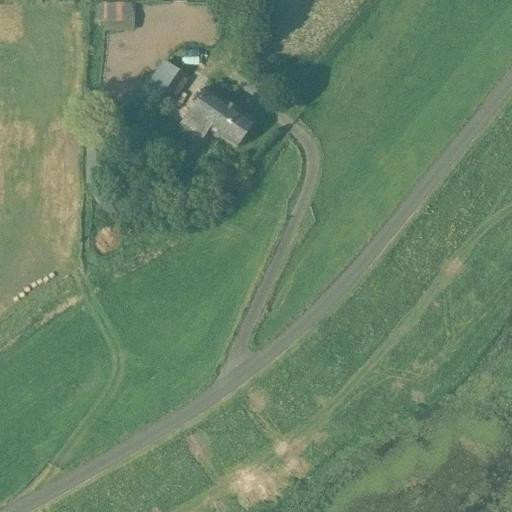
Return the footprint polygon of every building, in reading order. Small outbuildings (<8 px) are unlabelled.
[(134,5),(96,4),(95,23),(134,24),(134,5)] [(163,62),(143,91),(164,107),(184,78),(163,62)] [(200,140),(207,131),(234,149),(252,123),(204,90),(179,126),(200,140)] [(85,185),(104,186),(105,186),(105,148),(85,148),(85,185)] [(91,195),(108,219),(121,209),(104,186),(91,195)]
